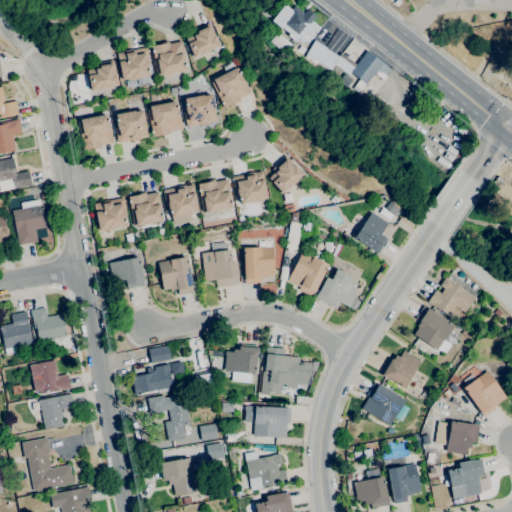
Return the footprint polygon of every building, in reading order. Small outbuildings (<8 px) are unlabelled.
[(306,43),(292,40),(293,39),(287,35),(289,33),(281,28),(271,20),(284,4),(290,9),(294,5),(304,13),(307,9),(315,16),(311,21),(320,28),(310,39),(309,39),(306,43)] [(193,57),(185,38),(192,35),(191,31),(208,23),(218,45),(209,49),(210,50),(200,54),(193,57)] [(284,53),(269,41),(276,32),(291,44),(284,53)] [(359,92),(352,87),(358,79),(349,72),(347,75),(335,65),(332,71),(316,62),(315,64),(303,57),(313,40),(325,47),(324,48),(337,56),(340,52),(355,64),(366,50),(390,69),(385,75),(377,69),(376,70),(381,73),(377,78),(373,74),(359,92)] [(156,75),(150,46),(161,43),(161,42),(168,41),(168,43),(180,41),(184,57),(182,58),(183,63),(184,63),(185,65),(184,65),(185,70),(156,75)] [(121,80),(121,78),(118,78),(115,61),(117,60),(116,53),(123,52),(123,51),(132,49),(132,50),(146,47),(149,61),(147,62),(148,67),(146,67),(146,69),(148,68),(148,70),(147,71),(148,75),(130,79),(129,78),(121,80)] [(90,90),(90,87),(87,88),(84,73),(87,72),(86,70),(89,69),(93,68),(94,68),(93,64),(98,63),(113,60),(118,84),(108,86),(108,87),(98,89),(97,88),(90,90)] [(223,107),(210,82),(211,79),(224,73),(221,66),(231,62),(234,68),(236,67),(241,78),(242,77),(250,92),(238,98),(239,101),(233,104),(232,103),(223,107)] [(345,88),(337,80),(344,73),(352,80),(345,88)] [(0,117),(0,86),(1,86),(4,100),(1,101),(2,103),(14,101),(17,114),(0,117)] [(186,127),(183,112),(185,112),(184,106),(185,106),(183,98),(202,95),(211,94),(216,121),(209,122),(209,123),(200,125),(200,124),(186,127)] [(246,110),(245,98),(251,97),(253,109),(246,110)] [(151,136),(146,109),(149,106),(174,101),(177,113),(178,113),(181,129),(168,132),(169,134),(162,136),(161,134),(151,136)] [(117,143),(114,128),(116,127),(115,123),(116,122),(114,114),(133,110),(133,111),(142,110),(147,137),(140,138),(140,139),(117,143)] [(82,149),(76,122),(79,119),(105,114),(108,126),(109,126),(112,143),(99,145),(100,147),(92,149),(91,148),(82,149)] [(0,152),(0,122),(18,119),(21,133),(11,135),(14,150),(0,152)] [(281,193),(267,178),(274,172),(271,169),(274,165),(285,155),(302,174),(295,181),(287,188),(281,193)] [(0,190),(0,159),(11,157),(15,173),(27,171),(30,185),(0,190)] [(240,204),(239,199),(238,199),(236,191),(234,191),(231,177),(246,174),(245,173),(254,171),(254,172),(261,171),(263,179),(267,198),(258,199),(259,200),(240,204)] [(511,201),(510,204),(489,188),(498,176),(511,186),(511,201)] [(202,214),(196,184),(207,182),(206,180),(214,179),(214,181),(227,179),(230,196),(229,196),(231,208),(202,214)] [(170,221),(167,205),(165,206),(161,190),(177,187),(177,186),(184,185),(185,185),(192,184),(194,192),(193,192),(197,211),(188,213),(189,214),(189,213),(190,218),(185,219),(184,215),(182,215),(182,218),(170,221)] [(33,194),(32,187),(39,186),(40,193),(33,194)] [(133,226),(127,196),(138,194),(138,193),(144,192),(145,194),(158,191),(161,208),(159,209),(161,220),(133,226)] [(333,203),(329,200),(333,194),(337,197),(333,203)] [(98,230),(92,203),(100,202),(100,201),(107,200),(122,197),(125,212),(123,212),(124,218),(123,218),(125,226),(106,230),(106,229),(98,230)] [(17,245),(11,210),(21,208),(19,202),(39,199),(40,205),(41,205),(45,227),(34,229),(37,241),(17,245)] [(392,214),(384,207),(390,201),(397,208),(392,214)] [(284,212),(283,205),(293,204),(294,210),(284,212)] [(376,254),(353,237),(370,212),(382,220),(383,219),(387,222),(379,234),(383,236),(383,237),(386,239),(376,254)] [(0,248),(0,215),(5,215),(11,246),(0,248)] [(294,248),(284,246),(288,221),(298,223),(294,248)] [(324,251),(323,242),(331,241),(332,251),(324,251)] [(215,287),(214,280),(203,281),(203,278),(200,278),(200,275),(202,275),(200,253),(211,251),(210,243),(225,242),(226,249),(229,249),(230,261),(236,261),(238,277),(237,277),(238,284),(215,287)] [(244,284),(244,279),(243,279),(242,247),(259,247),(260,247),(272,246),(273,262),(280,262),(280,269),(273,269),(273,275),(264,276),(265,277),(259,277),(259,278),(259,283),(244,284)] [(310,296),(297,289),(299,287),(286,280),(301,251),(307,254),(311,248),(323,254),(324,253),(330,256),(310,296)] [(177,295),(176,289),(169,290),(169,288),(162,290),(156,262),(185,256),(192,292),(177,295)] [(126,289),(124,280),(110,282),(109,277),(110,277),(107,263),(137,257),(143,285),(126,289)] [(285,280),(278,279),(281,266),(287,267),(285,280)] [(354,310),(339,302),(335,309),(314,297),(325,276),(330,279),(335,268),(350,276),(350,277),(352,278),(351,281),(356,283),(353,290),(356,291),(353,298),(359,301),(354,310)] [(454,318),(448,314),(447,316),(426,302),(434,290),(440,293),(443,288),(438,285),(444,276),(474,297),(464,313),(460,310),(454,318)] [(436,350),(412,334),(417,327),(415,327),(419,321),(414,318),(423,305),(453,325),(443,340),(442,340),(436,350)] [(37,342),(36,332),(35,332),(34,328),(33,329),(31,316),(30,316),(29,310),(44,307),(46,317),(60,314),(65,336),(37,342)] [(5,354),(4,348),(3,349),(0,331),(0,324),(11,323),(10,314),(25,311),(31,343),(17,346),(18,352),(5,354)] [(249,383),(230,381),(231,372),(223,371),(225,351),(232,352),(232,349),(237,349),(238,346),(239,346),(239,343),(256,345),(256,348),(258,348),(257,354),(256,354),(254,374),(250,374),(249,383)] [(153,364),(152,362),(150,363),(147,349),(161,346),(161,348),(166,347),(168,357),(163,358),(164,360),(156,362),(156,363),(153,364)] [(267,394),(259,394),(262,371),(263,371),(264,358),(260,358),(261,352),(265,353),(266,346),(284,348),(283,355),(298,357),(298,361),(309,362),(309,361),(317,362),(314,371),(308,370),(306,384),(296,383),(295,388),(287,387),(286,393),(268,391),(267,394)] [(403,387),(386,377),(386,378),(380,375),(381,374),(379,373),(388,358),(390,359),(390,358),(392,359),(395,355),(398,357),(402,350),(407,353),(406,353),(419,361),(403,387)] [(39,394),(38,391),(33,392),(28,365),(53,360),(56,375),(66,373),(69,388),(39,394)] [(134,394),(133,391),(131,392),(130,388),(132,387),(130,378),(133,378),(133,376),(152,372),(152,371),(154,370),(153,366),(174,362),(177,375),(170,376),(172,387),(134,394)] [(195,386),(193,373),(210,370),(212,383),(195,386)] [(483,416),(461,388),(485,370),(505,397),(493,406),(495,407),(483,416)] [(388,425),(360,408),(367,396),(365,395),(374,381),(404,400),(401,404),(408,408),(400,421),(393,417),(388,425)] [(453,392),(448,386),(452,382),(457,389),(453,392)] [(43,429),(38,400),(70,393),(72,407),(60,409),(63,425),(43,429)] [(167,441),(163,421),(169,420),(167,410),(149,413),(146,398),(163,394),(163,398),(183,394),(184,399),(190,398),(192,407),(186,408),(189,424),(181,426),(184,438),(167,441)] [(457,406),(449,402),(452,397),(460,401),(457,406)] [(232,411),(220,411),(220,403),(232,402),(232,411)] [(285,437),(252,436),(253,422),(243,421),(244,405),(289,408),(288,423),(285,423),(285,437)] [(464,454),(444,451),(445,444),(433,443),(436,421),(449,423),(449,420),(478,425),(475,443),(472,442),(472,443),(470,442),(469,448),(465,447),(464,454)] [(216,437),(214,423),(196,426),(199,440),(216,437)] [(35,491),(35,490),(32,491),(26,457),(23,458),(20,442),(46,437),(49,453),(46,453),(49,468),(68,464),(72,483),(53,487),(54,488),(35,491)] [(221,457),(219,443),(204,445),(205,459),(221,457)] [(250,490),(243,453),(252,451),(253,458),(279,453),(281,463),(276,464),(277,470),(283,469),(286,483),(250,490)] [(432,462),(425,461),(427,453),(433,454),(432,462)] [(173,496),(171,484),(168,485),(167,480),(161,481),(158,463),(189,457),(191,473),(190,473),(194,492),(173,496)] [(462,496),(461,493),(454,494),(453,489),(451,489),(450,487),(449,487),(446,470),(458,468),(457,462),(480,458),(483,476),(476,477),(479,493),(462,496)] [(391,504),(385,469),(414,463),(419,491),(411,493),(412,494),(406,495),(407,501),(391,504)] [(370,508),(369,503),(364,504),(363,500),(356,502),(352,483),(366,480),(364,471),(376,469),(378,477),(382,476),(388,504),(370,508)] [(60,511),(59,506),(51,508),(48,494),(87,486),(90,501),(87,502),(88,511),(60,511)] [(254,511),(253,503),(265,501),(264,496),(287,491),(290,511),(254,511)]
